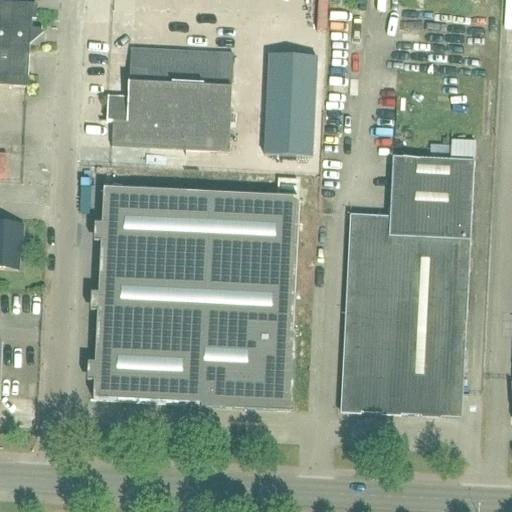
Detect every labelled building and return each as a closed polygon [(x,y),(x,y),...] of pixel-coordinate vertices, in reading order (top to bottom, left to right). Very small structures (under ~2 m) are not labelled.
[(0,89),(9,90),(28,91),(31,32),(32,32),(33,13),(0,11),(0,89)] [(231,134),(234,58),(131,53),(129,101),(109,100),(107,125),(101,124),(101,126),(113,127),(112,150),(230,156),(231,134)] [(269,55),(264,155),(312,157),(317,57),(269,55)] [(467,337),(475,166),(476,144),(451,143),(451,148),(431,147),(431,164),(393,162),(390,222),(351,219),(345,337),(341,417),(462,423),(467,337)] [(104,194),(97,337),(93,403),(91,402),(91,403),(245,411),(244,415),(246,416),(246,411),(289,413),(300,204),(303,205),(303,203),(100,193),(100,194),(104,194)] [(0,272),(19,274),(20,248),(22,248),(23,230),(0,228),(0,272)]
